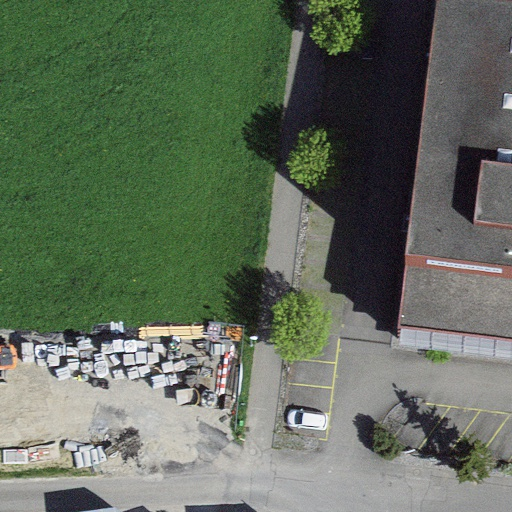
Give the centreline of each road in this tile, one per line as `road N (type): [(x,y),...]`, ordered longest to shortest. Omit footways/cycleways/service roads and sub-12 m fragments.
road 1 (track): [(253,471),(308,0)]
road 2 (residential): [(253,471),(383,498)]
